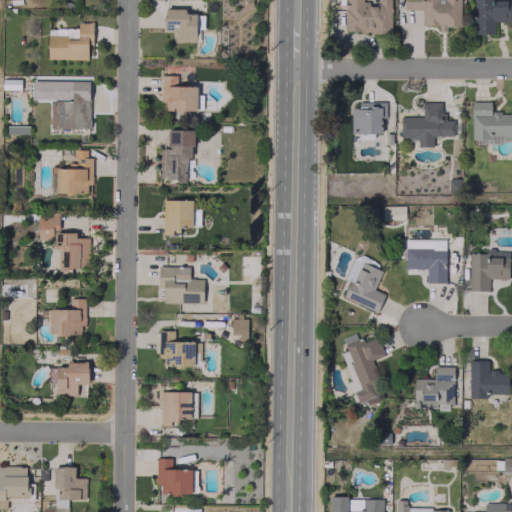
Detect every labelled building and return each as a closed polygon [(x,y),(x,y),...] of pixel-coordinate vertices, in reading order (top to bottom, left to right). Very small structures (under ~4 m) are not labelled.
[(390,32),(390,0),(379,0),(379,4),(363,4),(362,0),(344,0),(345,32),(390,32)] [(459,0),(403,0),(404,9),(421,9),(421,25),(438,24),(438,31),(445,31),(445,27),(459,27),(459,0)] [(511,0),(473,0),(474,34),(494,34),(494,21),(511,20),(511,0)] [(164,7),(184,8),(184,13),(196,13),(195,42),(174,41),(174,29),(163,29),(164,7)] [(77,28),(47,28),(47,59),(87,59),(87,43),(92,43),(92,22),(77,22),(77,28)] [(160,74),(176,74),(176,85),(196,85),(196,110),(186,110),(186,112),(177,112),(177,109),(165,109),(165,101),(160,101),(160,74)] [(49,100),(49,129),(89,128),(89,93),(72,93),(72,100),(49,100)] [(490,101),(471,101),(471,142),(511,142),(510,113),(490,113),(490,101)] [(399,117),(400,137),(408,137),(408,141),(417,141),(417,147),(432,146),(432,136),(453,136),(453,119),(442,119),(442,102),(421,102),(421,116),(399,117)] [(351,107),(351,134),(381,133),(380,106),(351,107)] [(167,130),(193,130),(193,145),(190,145),(190,157),(185,157),(185,181),(176,181),(176,179),(165,179),(165,177),(156,177),(156,148),(167,148),(167,130)] [(55,192),(86,192),(86,184),(91,184),(91,157),(86,157),(86,149),(74,149),(74,162),(66,162),(66,167),(55,167),(55,192)] [(162,199),(191,199),(191,227),(179,227),(179,229),(170,229),(170,234),(162,234),(162,199)] [(88,267),(88,237),(75,237),(75,231),(58,232),(58,214),(37,214),(37,238),(54,238),(54,248),(59,248),(59,271),(70,271),(70,267),(88,267)] [(445,240),(404,239),(403,268),(426,268),(425,282),(444,283),(445,240)] [(488,291),(488,278),(508,279),(508,251),(469,250),(468,290),(488,291)] [(220,261),(225,267),(220,271),(215,266),(220,261)] [(384,293),(373,289),(381,270),(359,261),(344,298),(376,311),(384,293)] [(157,265),(188,265),(188,278),(202,278),(201,302),(162,301),(162,286),(157,286),(157,265)] [(48,333),(84,333),(84,298),(66,297),(66,309),(49,309),(48,333)] [(246,318),(231,318),(230,334),(238,334),(238,339),(246,339),(246,318)] [(158,330),(173,330),(173,340),(193,340),(192,365),(183,365),(183,367),(173,367),(173,365),(161,365),(161,356),(158,356),(158,330)] [(342,337),(360,388),(353,390),(359,407),(377,401),(372,387),(379,385),(370,359),(383,355),(376,336),(358,343),(354,333),(342,337)] [(468,396),(507,395),(507,371),(487,371),(487,359),(468,359),(468,396)] [(55,395),(76,395),(76,384),(88,383),(87,361),(67,362),(67,366),(48,366),(48,382),(55,381),(55,395)] [(413,378),(413,407),(436,407),(437,403),(452,403),(453,366),(433,366),(433,378),(413,378)] [(160,390),(189,390),(189,419),(177,418),(177,421),(168,421),(168,425),(159,425),(160,390)] [(156,457),(171,457),(171,467),(190,468),(190,492),(180,492),(180,495),(171,495),(171,493),(159,493),(159,483),(156,483),(156,457)] [(511,471),(511,458),(502,458),(502,471),(511,471)] [(26,466),(0,465),(0,507),(6,508),(5,495),(33,495),(33,483),(26,483),(26,466)] [(86,499),(85,477),(74,477),(74,466),(53,466),(54,506),(66,506),(66,499),(86,499)] [(382,511),(382,499),(361,498),(361,510),(347,510),(347,495),(329,495),(328,511),(382,511)] [(509,511),(510,503),(484,502),(483,511),(470,511),(469,511),(509,511)]
